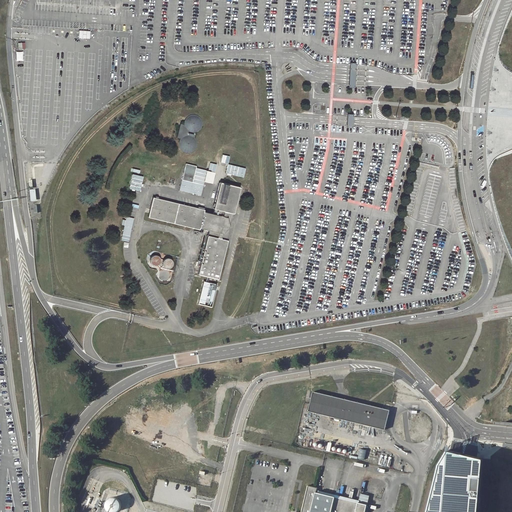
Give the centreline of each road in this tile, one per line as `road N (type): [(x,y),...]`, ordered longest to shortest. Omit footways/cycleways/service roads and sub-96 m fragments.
road 1 (primary): [(315,337),(462,308),(483,287),(458,140),(463,81),(485,0)]
road 2 (primary): [(7,188),(36,511)]
road 3 (primary): [(7,188),(36,289),(85,357),(103,367),(197,357)]
road 4 (unclassified): [(456,430),(396,369),(355,363),(258,382),(233,444)]
road 5 (tertiary): [(315,337),(378,340),(471,426),(511,435)]
road 6 (primary): [(54,511),(60,461),(84,417),(122,385),(197,357)]
road 7 (unknown): [(139,232),(150,190),(207,198),(218,164)]
road 8 (unknown): [(413,484),(421,467),(382,444),(321,426)]
